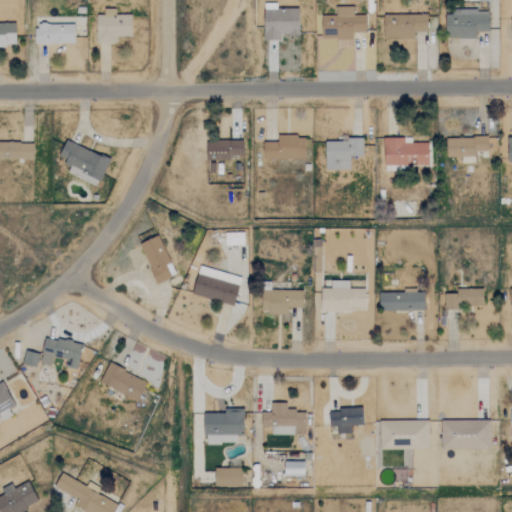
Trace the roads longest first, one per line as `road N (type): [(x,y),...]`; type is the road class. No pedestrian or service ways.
road 1 (residential): [(511,87),(0,93)]
road 2 (residential): [(511,355),(220,354),(153,334),(73,277)]
road 3 (residential): [(0,325),(73,277),(134,194),(170,105),(166,0)]
